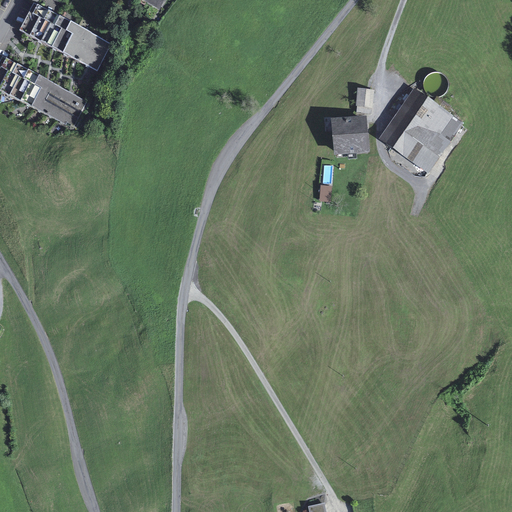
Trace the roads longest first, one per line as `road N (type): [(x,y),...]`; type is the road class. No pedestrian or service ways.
road 1 (residential): [(176,511),(185,288),(211,184),(353,0)]
road 2 (residential): [(0,268),(54,371),(93,511)]
